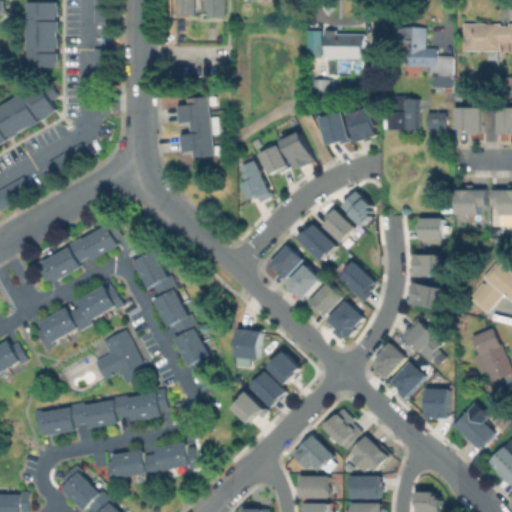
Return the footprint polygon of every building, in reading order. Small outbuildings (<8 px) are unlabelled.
[(107,21),(107,0),(93,0),(93,21),(107,21)] [(226,0),(226,18),(208,18),(208,0),(197,0),(197,17),(176,16),(176,0),(226,0)] [(60,1),(27,1),(27,66),(60,66),(60,1)] [(504,24),(511,25),(511,22),(511,42),(504,42),(504,50),(467,50),(467,22),(503,22),(504,24)] [(309,27),(317,27),(319,57),(311,57),(309,27)] [(438,52),(438,67),(401,67),(401,51),(394,51),(394,27),(426,27),(426,52),(438,52)] [(340,32),(369,33),(368,57),(366,57),(366,60),(352,60),(352,57),(330,57),(330,53),(328,53),(328,33),(328,28),(341,29),(340,32)] [(104,70),(105,48),(94,47),(93,70),(104,70)] [(436,88),(436,68),(457,68),(457,88),(436,88)] [(315,79),(332,79),(332,97),(315,97),(315,79)] [(0,140),(58,114),(46,89),(30,96),(28,92),(0,105),(0,140)] [(423,97),(422,128),(408,128),(408,132),(393,131),(393,128),(391,128),(392,110),(397,110),(398,94),(408,95),(409,97),(423,97)] [(212,95),(220,154),(185,158),(182,136),(192,135),(191,124),(178,125),(176,105),(189,103),(188,98),(212,95)] [(356,141),(379,135),(372,106),(348,112),(356,141)] [(329,146),(321,119),(327,117),(325,110),(337,107),(338,114),(345,112),(352,139),(329,146)] [(483,133),(483,140),(471,140),(471,133),(457,133),(457,108),(483,108),(483,133)] [(511,110),(511,138),(500,138),(500,110),(511,110)] [(450,112),(449,139),(431,138),(432,111),(450,112)] [(304,135),(316,161),(299,169),(287,143),(304,135)] [(281,146),(292,166),(273,176),(262,156),(281,146)] [(259,200),(273,195),(258,159),(241,166),(247,181),(241,183),(248,199),(257,195),(259,200)] [(488,194),(488,209),(480,209),(480,218),(457,218),(457,185),(475,185),(475,194),(488,194)] [(511,186),(511,218),(502,218),(502,209),(494,209),(494,192),(510,192),(510,186),(511,186)] [(343,205),(363,225),(378,209),(358,189),(343,205)] [(344,243),(326,226),(332,220),(330,218),(338,209),(359,228),(344,243)] [(126,234),(120,238),(123,243),(97,259),(94,254),(82,261),(85,265),(58,281),(55,276),(49,279),(38,261),(45,257),(47,260),(73,245),(71,242),(83,236),(84,238),(110,223),(109,221),(116,217),(126,234)] [(422,219),(445,219),(445,241),(422,241),(422,219)] [(337,245),(313,222),(298,238),(322,260),(337,245)] [(159,249),(172,274),(175,272),(182,286),(179,287),(192,312),(195,311),(202,326),(199,327),(212,352),(215,350),(219,359),(201,368),(197,362),(192,364),(178,337),(183,334),(177,323),(171,326),(157,298),(162,296),(156,284),(151,287),(137,259),(141,257),(138,250),(158,240),(162,248),(159,249)] [(304,258),(288,243),(270,263),(286,278),(304,258)] [(444,275),(445,254),(414,253),(414,275),(444,275)] [(502,259),(511,267),(511,297),(507,293),(491,312),(475,298),(477,296),(474,294),(485,281),(487,283),(491,278),(488,276),(502,259)] [(379,283),(355,260),(339,276),(364,300),(379,283)] [(323,278),(307,263),(288,283),(304,298),(323,278)] [(310,304),(333,279),(349,294),(325,319),(310,304)] [(444,287),(414,281),(410,303),(441,308),(444,287)] [(107,283),(110,289),(117,285),(127,303),(119,308),(118,305),(94,319),(95,321),(81,330),(80,327),(56,341),(57,343),(50,347),(40,330),(46,326),(43,321),(69,306),(73,311),(84,304),(81,299),(107,283)] [(346,338),(366,317),(346,299),(327,321),(346,338)] [(433,363),(404,337),(421,319),(445,341),(440,348),(443,351),(433,363)] [(497,326),(504,342),(511,361),(511,372),(495,380),(490,369),(483,372),(476,354),(482,352),(475,335),(497,326)] [(238,357),(242,329),(254,331),(255,327),(265,329),(261,360),(238,357)] [(129,328),(151,371),(129,382),(123,370),(108,378),(98,359),(113,352),(106,339),(129,328)] [(0,345),(12,339),(15,344),(21,340),(31,358),(24,363),(22,360),(0,372),(0,345)] [(372,363),(387,378),(407,357),(392,342),(372,363)] [(303,367),(285,350),(270,367),(288,383),(303,367)] [(398,392),(405,399),(427,375),(411,360),(393,380),(401,388),(398,392)] [(288,390),(266,370),(251,386),(272,406),(288,390)] [(168,387),(171,407),(164,408),(164,414),(135,419),(134,414),(121,416),(122,422),(92,427),(91,421),(78,423),(79,429),(48,435),(47,428),(41,429),(37,409),(47,408),(48,410),(74,406),(73,403),(89,400),(90,403),(114,399),(114,396),(132,393),(132,396),(159,391),(159,388),(168,387)] [(450,417),(450,388),(427,387),(426,416),(450,417)] [(251,423),(267,408),(250,390),(234,406),(251,423)] [(498,430),(482,447),(459,424),(475,407),(498,430)] [(324,425),(345,448),(364,430),(343,408),(324,425)] [(398,457),(380,476),(374,470),(367,477),(355,466),(360,461),(351,451),(371,431),(398,457)] [(295,453),(318,474),(336,454),(313,433),(295,453)] [(189,441),(190,447),(197,445),(201,466),(193,467),(192,464),(164,469),(165,472),(150,474),(149,472),(121,477),(122,479),(114,481),(111,460),(117,459),(116,454),(146,448),(147,454),(161,452),(159,446),(189,441)] [(511,446),(511,479),(493,460),(509,443),(511,446)] [(84,471),(103,490),(105,488),(117,500),(115,502),(125,511),(99,511),(91,504),(87,509),(65,487),(70,483),(65,478),(80,463),(86,469),(84,471)] [(331,475),(301,474),(301,497),(331,497),(331,475)] [(351,497),(381,497),(381,474),(351,474),(351,497)] [(0,511),(0,492),(21,493),(21,490),(32,490),(32,511),(25,511),(0,511)] [(442,511),(443,496),(436,496),(436,491),(418,490),(417,511),(442,511)] [(336,501),(335,511),(312,511),(307,511),(308,501),(336,501)] [(382,511),(382,502),(351,501),(351,511),(382,511)]
